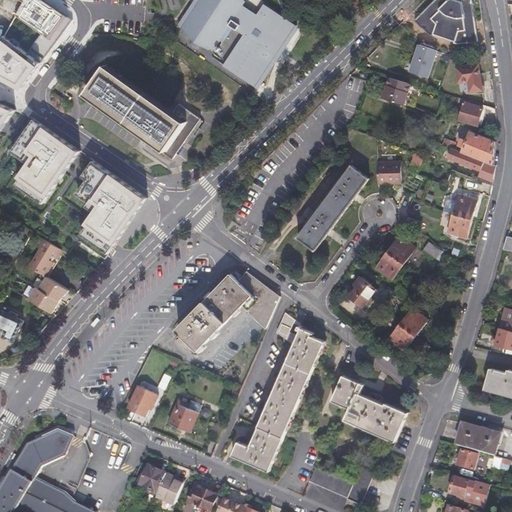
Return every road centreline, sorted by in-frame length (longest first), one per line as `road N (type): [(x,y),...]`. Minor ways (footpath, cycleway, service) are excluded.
road 1 (tertiary): [(491,0),(511,118),(504,201),(440,399)]
road 2 (residential): [(27,391),(317,511)]
road 3 (secondary): [(184,210),(395,0)]
road 4 (secondary): [(27,391),(184,210)]
road 5 (residential): [(184,210),(33,102)]
road 6 (residential): [(311,308),(184,210)]
road 7 (residential): [(440,399),(311,308)]
road 8 (residential): [(33,102),(85,25),(84,11),(68,0)]
